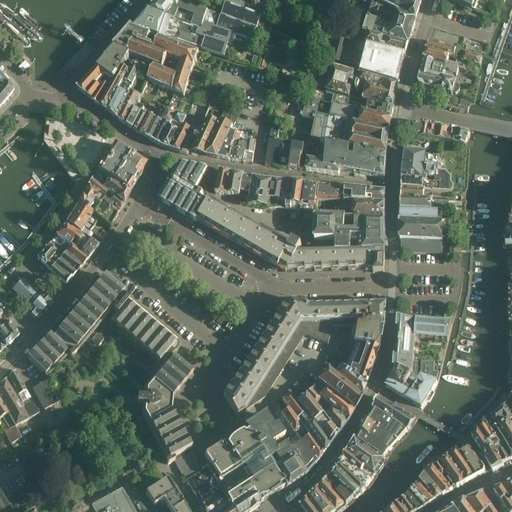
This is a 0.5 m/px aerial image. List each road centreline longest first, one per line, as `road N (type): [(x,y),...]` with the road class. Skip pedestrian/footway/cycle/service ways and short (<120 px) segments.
road 1 (residential): [(279,511),(320,475),(375,390),(390,341),(390,287)]
road 2 (residential): [(216,167),(393,187)]
road 3 (residential): [(231,428),(204,389),(274,286)]
road 4 (residential): [(117,131),(24,261)]
road 5 (tertiary): [(274,286),(136,207)]
road 6 (residential): [(60,101),(143,0)]
